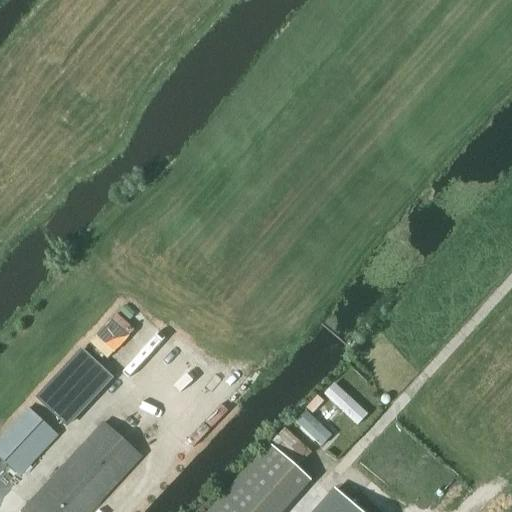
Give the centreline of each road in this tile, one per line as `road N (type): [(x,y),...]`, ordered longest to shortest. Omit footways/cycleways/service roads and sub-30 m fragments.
road 1 (track): [(180,322),(392,89),(364,65)]
road 2 (track): [(315,496),(511,277)]
